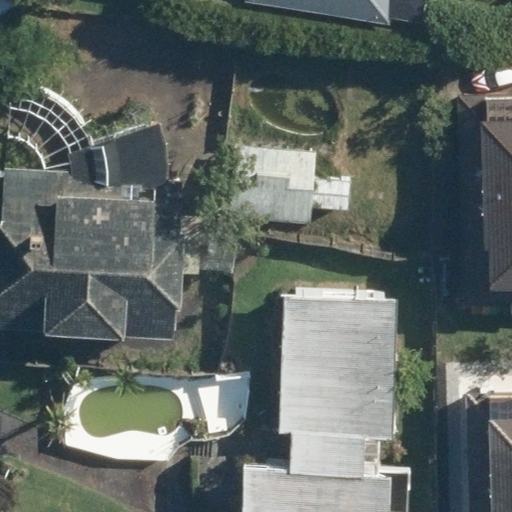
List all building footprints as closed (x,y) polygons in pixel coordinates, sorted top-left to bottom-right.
[(0,0),(0,12),(19,15),(21,0),(0,0)] [(286,0),(391,14),(393,0),(286,0)] [(511,80),(459,82),(459,87),(464,287),(511,285),(511,80)] [(238,133),(235,207),(315,209),(315,201),(350,202),(351,171),(318,170),(319,136),(238,133)] [(0,164),(0,165),(0,308),(180,319),(188,174),(0,164)] [(402,284),(285,281),(284,281),(280,418),(294,418),(293,456),(244,455),(242,511),(412,511),(414,459),(380,459),(381,425),(398,426),(402,284)] [(511,511),(511,373),(467,375),(470,511),(511,511)]
